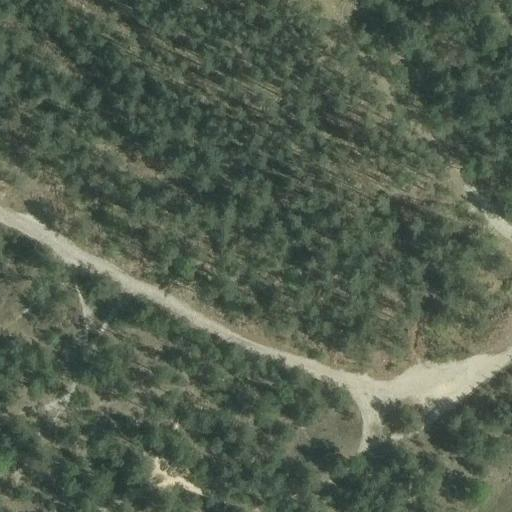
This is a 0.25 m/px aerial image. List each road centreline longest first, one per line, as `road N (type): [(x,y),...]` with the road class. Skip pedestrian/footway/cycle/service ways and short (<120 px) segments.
road 1 (track): [(0,211),(127,288),(356,388),(500,367),(511,356)]
road 2 (track): [(511,232),(323,0)]
